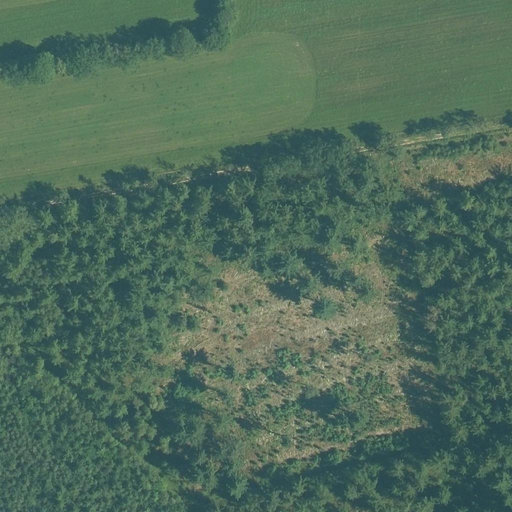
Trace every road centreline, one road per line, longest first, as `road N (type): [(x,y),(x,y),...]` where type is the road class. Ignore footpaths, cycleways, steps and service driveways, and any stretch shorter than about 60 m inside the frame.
road 1 (track): [(0,211),(511,121)]
road 2 (track): [(511,425),(191,504)]
road 3 (track): [(0,322),(191,504)]
